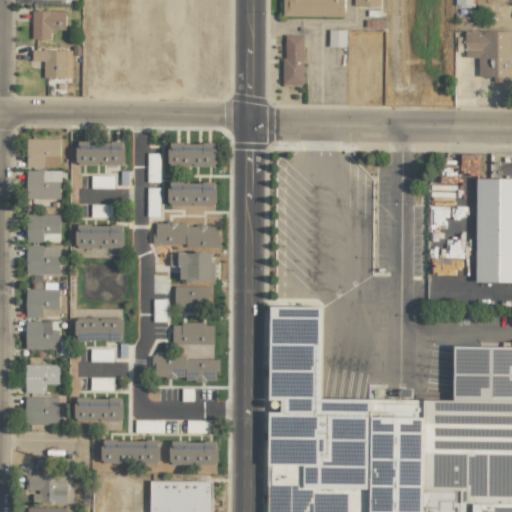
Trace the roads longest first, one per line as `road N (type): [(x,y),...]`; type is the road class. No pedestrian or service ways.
road 1 (tertiary): [(255,0),(245,511)]
road 2 (residential): [(511,135),(316,133),(255,121)]
road 3 (residential): [(255,121),(0,116)]
